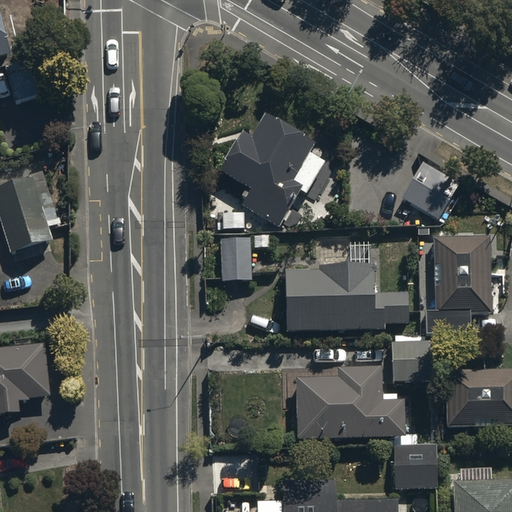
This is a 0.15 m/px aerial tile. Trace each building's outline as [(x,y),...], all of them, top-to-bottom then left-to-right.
[(0,69),(14,65),(0,15),(0,69)] [(37,66),(6,75),(16,110),(47,102),(37,66)] [(307,204),(326,172),(311,163),(318,152),(267,123),(254,145),(244,139),(220,181),(250,199),(242,214),(282,237),(303,201),(307,204)] [(424,171),(423,170),(403,206),(440,226),(458,192),(447,186),(450,180),(426,167),(424,171)] [(33,175),(0,184),(0,226),(11,262),(55,249),(33,175)] [(245,236),(245,220),(223,220),(224,236),(245,236)] [(262,237),(262,227),(247,227),(247,237),(262,237)] [(270,255),(270,242),(255,242),(255,255),(270,255)] [(492,321),(489,243),(433,245),(434,275),(423,275),(424,291),(434,290),(435,319),(425,319),(426,344),(471,342),(470,322),(492,321)] [(254,288),(252,246),(222,248),(224,289),(254,288)] [(285,278),(286,343),(385,341),(385,335),(408,334),(408,300),(375,301),(374,272),(369,272),(369,251),(348,251),(348,269),(319,269),(319,277),(285,278)] [(0,414),(22,412),(21,401),(51,398),(45,341),(0,346),(0,414)] [(430,388),(429,349),(391,350),(392,390),(430,388)] [(445,378),(446,435),(511,434),(511,374),(503,375),(503,361),(483,362),(483,377),(445,378)] [(297,451),(405,448),(404,410),(396,410),(396,404),(383,405),(382,376),(335,377),(335,384),(296,385),(297,451)] [(437,495),(436,451),(392,452),(393,497),(437,495)] [(511,511),(511,488),(492,490),(491,472),(460,474),(461,491),(451,492),(452,511),(511,511)] [(397,511),(398,508),(336,509),(336,486),(281,487),(281,511),(397,511)]
